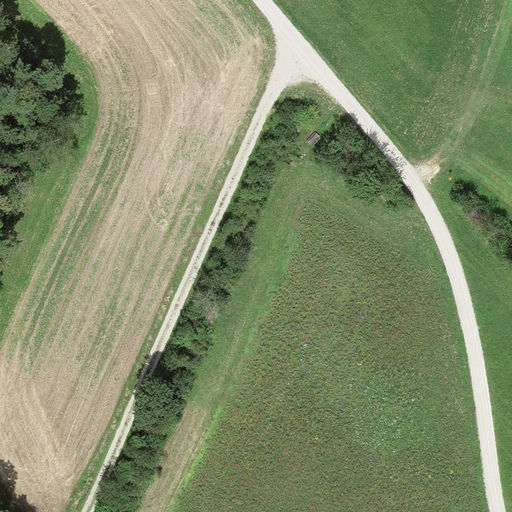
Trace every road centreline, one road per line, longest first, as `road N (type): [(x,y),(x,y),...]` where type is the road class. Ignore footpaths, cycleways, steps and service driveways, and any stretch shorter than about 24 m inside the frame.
road 1 (track): [(256,0),(414,185),(436,224),(466,311),(497,511)]
road 2 (track): [(84,511),(292,45)]
road 3 (track): [(414,185),(462,103),(494,0)]
